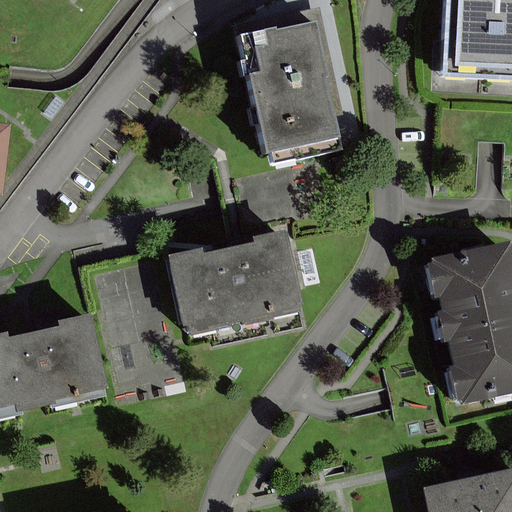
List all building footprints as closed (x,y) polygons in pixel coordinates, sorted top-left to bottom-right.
[(511,0),(443,0),(441,81),(511,83),(511,0)] [(308,23),(235,39),(260,156),(289,150),(291,161),(336,152),(320,80),(308,23)] [(195,256),(169,262),(186,337),(296,313),(280,237),(253,243),(254,247),(229,253),(231,259),(226,259),(221,261),(220,255),(196,260),(195,256)] [(511,298),(502,250),(421,267),(450,402),(511,389),(511,298)] [(85,327),(0,342),(0,417),(98,399),(85,327)] [(456,489),(425,496),(428,511),(511,511),(511,477),(483,483),(482,478),(468,481),(455,484),(456,489)]
